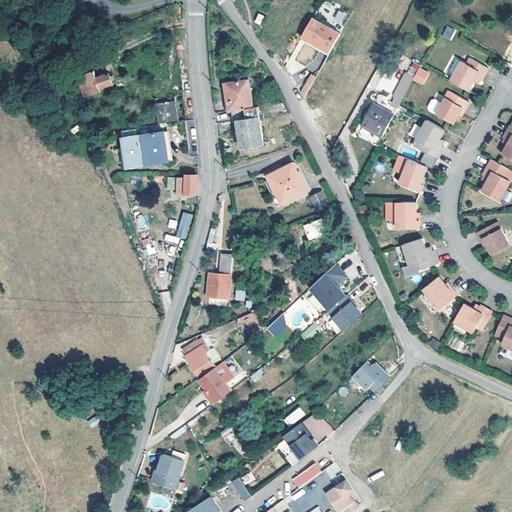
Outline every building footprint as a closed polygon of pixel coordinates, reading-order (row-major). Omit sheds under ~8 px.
[(338,12),(333,20),(340,24),(345,16),(338,12)] [(264,16),(258,14),(254,22),(260,25),(264,16)] [(305,42),(316,24),(311,21),(300,39),(305,42)] [(327,55),(338,37),(316,24),(305,42),(327,55)] [(446,25),(442,37),(452,40),(456,29),(446,25)] [(489,69),(470,58),(467,64),(461,61),(451,81),(469,91),(473,81),(476,77),(480,80),(482,81),(489,69)] [(415,77),(421,65),(415,61),(408,73),(415,77)] [(94,71),(78,77),(85,97),(101,91),(101,89),(113,85),(109,73),(96,77),(94,71)] [(305,96),(317,77),(311,73),(299,92),(305,96)] [(227,93),(229,110),(254,106),(249,80),(228,83),(230,93),(227,93)] [(465,110),(469,102),(449,92),(442,105),(437,115),(454,124),(459,115),(463,108),(465,110)] [(176,101),(155,103),(157,123),(178,121),(176,101)] [(437,115),(442,105),(435,101),(432,102),(429,108),(430,111),(437,115)] [(382,136),(394,114),(374,103),(362,124),(382,136)] [(264,145),(258,106),(254,106),(229,110),(231,120),(237,120),(242,148),(264,145)] [(445,130),(427,120),(413,146),(437,159),(444,147),(442,146),(438,143),(440,139),(445,130)] [(508,145),(503,154),(511,159),(511,126),(504,138),(506,139),(510,141),(508,145)] [(166,130),(159,131),(163,158),(164,162),(170,162),(166,130)] [(143,161),(163,158),(159,131),(123,136),(128,168),(143,166),(143,161)] [(428,167),(400,156),(394,172),(403,176),(400,184),(422,193),(424,185),(421,184),(424,177),(428,167)] [(143,161),(143,166),(164,162),(163,158),(143,161)] [(484,189),(502,198),(511,180),(511,170),(492,160),(485,172),(487,173),(491,176),(489,180),(484,189)] [(307,191),(293,163),(267,176),(282,204),(307,191)] [(185,189),(185,193),(199,194),(199,185),(200,174),(186,174),(186,177),(178,177),(178,189),(185,189)] [(330,205),(323,191),(312,197),(319,211),(330,205)] [(417,213),(417,202),(387,203),(387,221),(397,221),(397,229),(420,229),(420,220),(417,221),(417,213)] [(185,240),(193,215),(183,212),(175,236),(185,240)] [(329,216),(305,225),(312,241),(335,231),(329,216)] [(140,228),(146,226),(143,217),(137,219),(140,228)] [(168,227),(176,229),(177,221),(169,219),(168,227)] [(498,222),(477,233),(481,240),(484,238),(488,245),(492,254),(510,245),(498,222)] [(149,254),(153,252),(148,238),(143,240),(149,254)] [(426,248),(423,238),(404,245),(411,266),(403,268),(406,277),(420,273),(419,270),(439,264),(434,250),(433,251),(427,252),(426,248)] [(228,293),(232,255),(222,254),(221,266),(221,270),(210,270),(207,290),(228,293)] [(325,272),(310,287),(329,309),(345,295),(336,284),(346,275),(335,263),(325,272)] [(436,317),(452,306),(446,297),(443,293),(447,291),(449,289),(441,278),(424,290),(428,296),(423,300),(436,317)] [(235,290),(235,300),(244,301),(245,290),(235,290)] [(329,309),(328,310),(345,330),(363,314),(345,295),(329,309)] [(474,309),(465,304),(455,321),(474,333),(477,327),(483,330),(494,312),(481,305),(480,307),(478,311),(474,309)] [(255,313),(242,316),(245,326),(257,324),(255,313)] [(511,348),(511,318),(504,315),(496,334),(502,337),(499,343),(511,348)] [(317,332),(312,326),(302,334),(307,340),(317,332)] [(267,327),(263,331),(267,337),(272,332),(267,327)] [(437,350),(441,343),(432,338),(428,345),(437,350)] [(187,357),(204,346),(203,344),(202,345),(197,339),(182,348),(187,357)] [(187,357),(200,377),(215,367),(207,353),(208,352),(204,346),(187,357)] [(368,359),(354,374),(368,388),(371,384),(377,390),(391,377),(380,364),(377,368),(368,359)] [(209,396),(215,403),(234,389),(228,382),(236,376),(225,360),(201,378),(208,387),(212,393),(209,396)] [(260,369),(249,376),(253,381),(264,375),(260,369)] [(299,405),(285,417),(290,424),(305,412),(299,405)] [(95,417),(88,422),(92,428),(99,422),(95,417)] [(303,421),(285,434),(301,457),(318,443),(313,436),(311,437),(307,431),(308,428),(303,421)] [(292,466),(299,461),(284,440),(277,445),(292,466)] [(171,452),(169,458),(181,461),(183,455),(171,452)] [(169,458),(161,455),(157,466),(155,473),(152,475),(150,481),(152,484),(174,491),(182,462),(181,461),(169,458)] [(294,480),(300,488),(323,472),(316,464),(294,480)] [(246,484),(254,480),(251,472),(243,476),(246,484)] [(246,485),(241,477),(233,482),(246,501),(253,496),(246,485)] [(348,477),(338,484),(343,494),(333,501),(340,510),(359,496),(348,477)] [(222,511),(212,496),(186,511),(222,511)]
